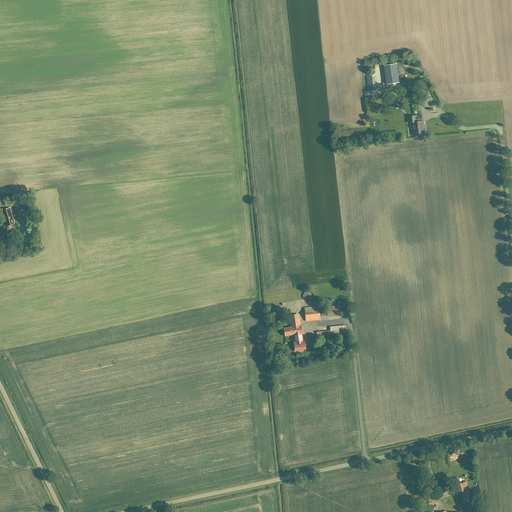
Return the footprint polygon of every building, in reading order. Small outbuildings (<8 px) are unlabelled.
[(406,61),(401,65),(405,72),(411,69),(406,61)] [(397,65),(383,68),(387,88),(400,85),(397,65)] [(368,93),(376,92),(376,77),(368,77),(368,93)] [(412,90),(402,91),(404,103),(413,102),(412,90)] [(412,125),(413,138),(425,137),(423,122),(419,122),(419,117),(407,118),(408,125),(412,125)] [(11,210),(2,212),(5,227),(15,225),(11,210)] [(302,297),(303,300),(305,302),(309,302),(311,301),(313,299),(313,296),(312,293),(309,292),(306,292),(304,293),(303,295),(302,297)] [(304,308),(305,321),(321,321),(320,307),(304,308)] [(327,307),(328,317),(341,316),(340,307),(327,307)] [(284,337),(292,336),(295,352),(305,350),(304,341),(302,341),(301,335),(302,335),(301,326),(300,326),(298,314),(289,316),(290,327),(283,328),(284,337)] [(330,327),(330,331),(315,332),(316,338),(346,336),(345,326),(330,327)] [(455,485),(461,504),(472,501),(467,482),(455,485)]
